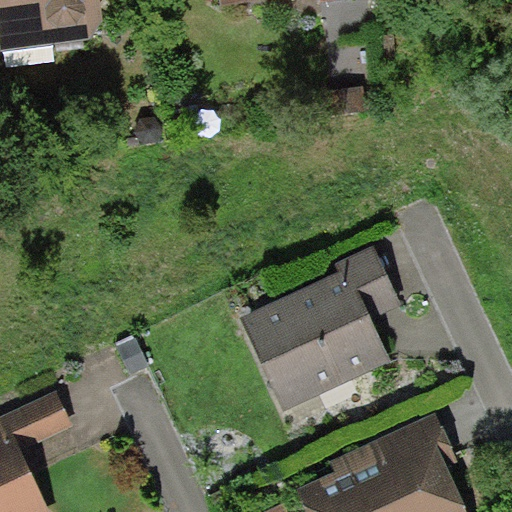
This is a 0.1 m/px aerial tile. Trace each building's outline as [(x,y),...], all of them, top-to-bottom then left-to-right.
[(116,0),(0,0),(0,10),(15,79),(128,54),(116,0)] [(360,0),(212,0),(217,27),(361,2),(360,0)] [(396,304),(372,251),(341,265),(345,274),(245,320),(286,407),(385,361),(365,318),(396,304)] [(0,511),(42,511),(14,449),(68,424),(54,395),(0,420),(0,511)] [(464,511),(423,424),(336,465),(340,474),(302,492),(310,511),(464,511)]
